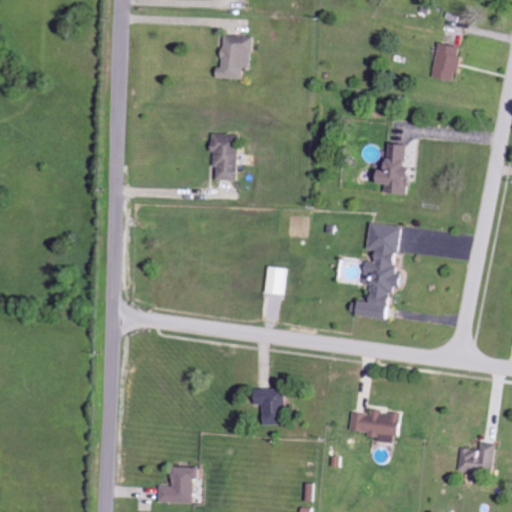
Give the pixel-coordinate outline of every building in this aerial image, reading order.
[(259,37),(231,36),(230,68),(225,68),(225,79),(250,80),(250,69),(258,69),(259,37)] [(469,57),(464,56),(466,48),(447,43),(437,76),(458,82),(460,73),(464,74),(469,57)] [(222,180),(242,181),(246,136),(220,134),(218,154),(221,154),(220,169),(223,169),(222,180)] [(388,192),(413,196),(415,178),(420,179),(421,169),(413,168),(415,147),(398,145),(394,171),(391,170),(388,192)] [(409,228),(379,223),(374,250),(384,252),(382,264),(374,262),(370,285),(379,286),(377,303),(367,302),(365,316),(396,321),(399,296),(400,287),(408,288),(410,276),(402,275),(409,228)] [(273,293),(290,296),(294,269),(276,266),(273,293)] [(291,425),(290,389),(264,390),(264,406),(270,406),(271,426),(291,425)] [(409,415),(379,411),(379,415),(361,412),(357,434),(405,441),(409,415)] [(487,451),(468,449),(465,472),(497,476),(502,445),(488,443),(487,451)] [(201,504),(202,479),(206,479),(206,469),(179,468),(179,487),(166,487),(166,503),(201,504)]
